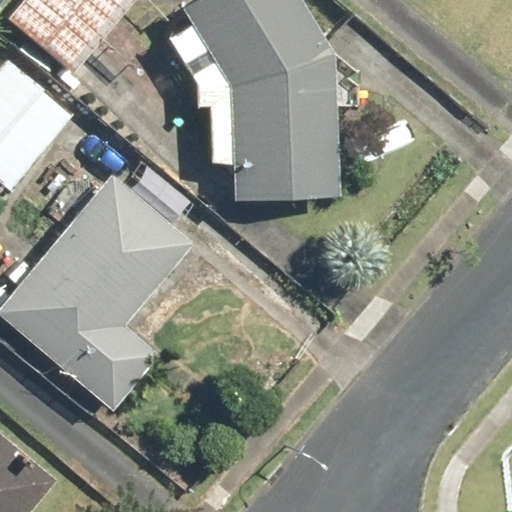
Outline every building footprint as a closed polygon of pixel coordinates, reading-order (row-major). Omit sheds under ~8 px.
[(25,0),(11,18),(71,66),(124,0),(25,0)] [(342,188),(336,43),(307,0),(181,0),(178,2),(232,81),(235,191),(342,188)] [(0,53),(0,188),(68,113),(0,53)] [(193,240),(109,171),(0,300),(0,312),(114,408),(164,349),(127,319),(193,240)] [(0,511),(24,511),(53,477),(0,435),(0,511)]
